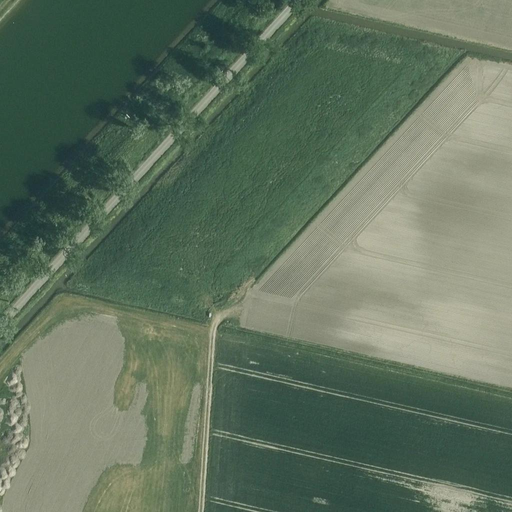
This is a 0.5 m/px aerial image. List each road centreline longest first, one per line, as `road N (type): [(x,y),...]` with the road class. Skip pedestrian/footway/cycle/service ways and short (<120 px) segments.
road 1 (unclassified): [(0,323),(295,0)]
road 2 (unclassified): [(201,511),(211,326)]
